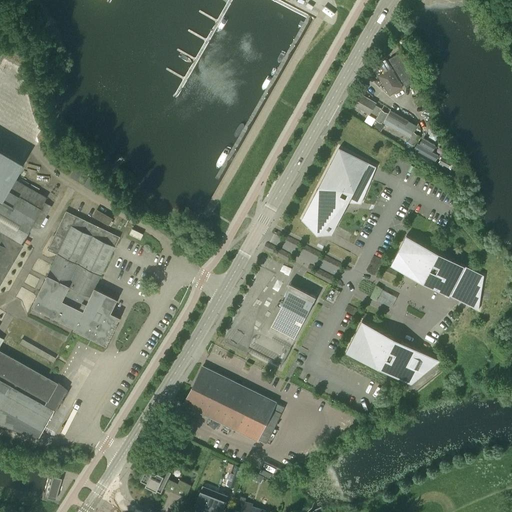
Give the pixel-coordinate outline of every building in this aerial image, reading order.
[(390,53),(385,43),(378,47),(384,57),(391,53),(390,53)] [(399,52),(389,59),(404,84),(406,87),(410,84),(412,83),(408,78),(413,75),(399,52)] [(378,76),(391,96),(403,88),(383,56),(375,60),(381,69),(383,73),(378,76)] [(375,60),(370,63),(376,72),(381,69),(375,60)] [(370,114),(377,103),(359,92),(352,104),(370,114)] [(382,123),(383,122),(388,113),(381,110),(376,120),(382,123)] [(416,126),(390,111),(383,123),(409,137),(416,126)] [(415,146),(420,136),(414,132),(408,142),(415,146)] [(418,144),(415,150),(434,161),(438,155),(431,151),(434,144),(424,138),(420,145),(418,144)] [(332,234),(336,226),(348,202),(361,203),(371,179),(376,167),(376,166),(338,147),(302,218),(317,233),(319,231),(322,229),(332,234)] [(0,424),(36,437),(52,410),(55,411),(67,388),(55,381),(47,377),(0,349),(0,281),(23,243),(19,241),(30,223),(39,228),(51,206),(43,201),(45,197),(11,177),(18,163),(0,152),(0,424)] [(438,163),(449,168),(452,162),(442,156),(438,163)] [(78,164),(70,177),(77,181),(84,168),(78,164)] [(83,185),(96,193),(101,184),(88,176),(83,185)] [(92,216),(108,225),(112,218),(96,209),(92,216)] [(104,344),(117,317),(108,313),(114,299),(93,289),(118,237),(89,223),(65,211),(47,248),(57,253),(31,306),(74,327),(73,329),(104,344)] [(406,235),(391,265),(409,274),(477,309),(482,274),(406,235)] [(284,312),(280,309),(269,330),(292,343),(316,296),(297,287),(284,312)] [(383,290),(377,300),(392,308),(397,297),(383,290)] [(393,336),(386,333),(362,320),(347,350),(412,384),(438,360),(393,336)] [(204,366),(202,365),(183,403),(185,404),(184,406),(216,421),(217,420),(223,423),(222,424),(258,442),(259,440),(267,444),(275,428),(274,427),(276,422),(278,423),(285,407),(278,403),(278,401),(242,384),(242,385),(236,382),(236,381),(204,365),(204,366)] [(142,482),(156,488),(157,485),(188,497),(193,484),(182,479),(180,483),(170,478),(176,465),(160,458),(155,469),(149,467),(142,482)] [(227,484),(235,487),(241,467),(233,464),(227,484)] [(52,475),(51,479),(46,496),(56,499),(61,478),(52,475)] [(201,490),(195,504),(215,511),(221,511),(228,495),(222,492),(220,497),(201,490)] [(252,504),(245,502),(246,498),(240,496),(235,510),(241,511),(240,511),(265,511),(266,511),(252,506),(252,504)]
